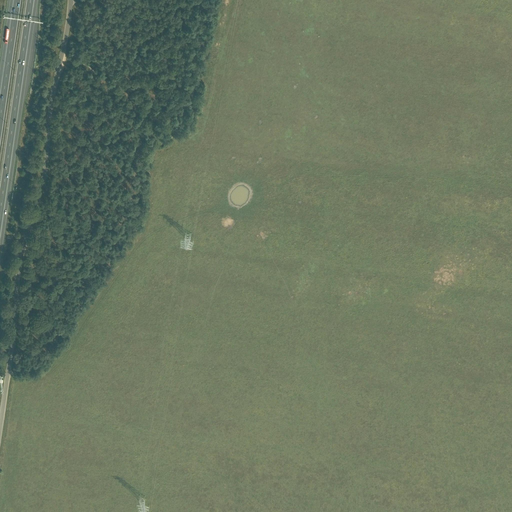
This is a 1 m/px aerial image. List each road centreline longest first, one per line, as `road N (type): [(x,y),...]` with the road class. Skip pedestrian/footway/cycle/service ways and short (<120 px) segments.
road 1 (unclassified): [(0,425),(18,270),(45,185),(72,0)]
road 2 (motorway): [(0,225),(32,0)]
